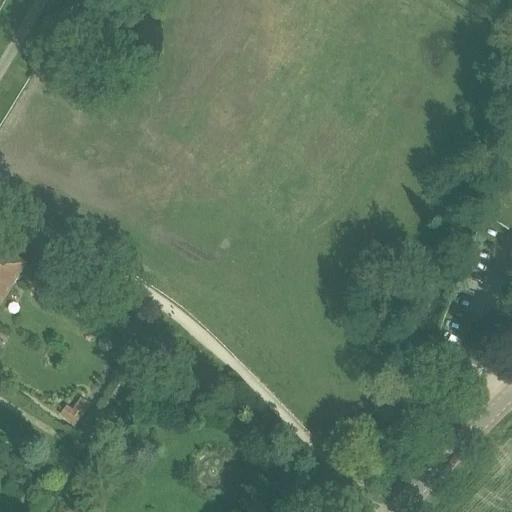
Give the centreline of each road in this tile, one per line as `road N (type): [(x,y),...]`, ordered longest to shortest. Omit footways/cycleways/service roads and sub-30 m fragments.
road 1 (track): [(367,511),(166,303),(0,197)]
road 2 (secondary): [(403,511),(511,399)]
